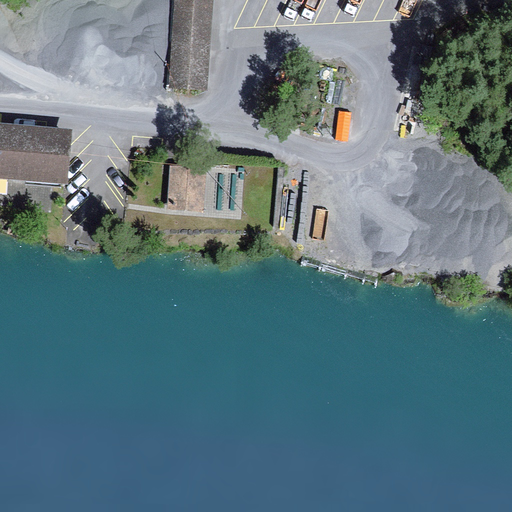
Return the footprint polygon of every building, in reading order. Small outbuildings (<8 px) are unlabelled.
[(208,0),(170,0),(164,90),(203,93),(208,0)] [(253,0),(273,9),(276,0),(253,0)] [(0,194),(5,195),(6,181),(66,186),(70,130),(0,124),(0,194)] [(208,168),(167,165),(164,208),(205,211),(208,168)] [(246,213),(248,172),(210,171),(208,211),(246,213)]
